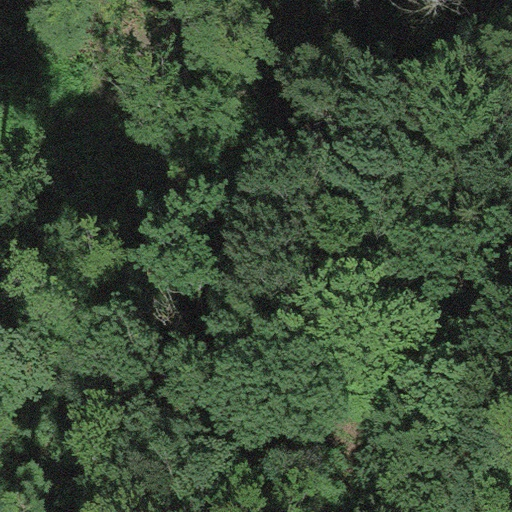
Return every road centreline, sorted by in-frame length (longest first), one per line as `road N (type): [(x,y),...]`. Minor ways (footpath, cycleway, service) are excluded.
road 1 (track): [(511,367),(438,425),(345,430),(215,384),(0,375)]
road 2 (track): [(130,59),(166,85),(328,86),(511,36)]
road 3 (track): [(0,162),(213,0)]
road 4 (track): [(328,86),(427,177),(511,239)]
